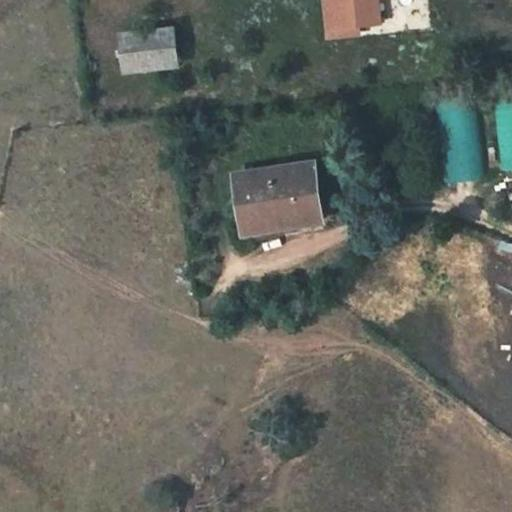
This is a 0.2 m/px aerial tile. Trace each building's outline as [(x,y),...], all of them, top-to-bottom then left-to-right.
[(324,0),(330,42),(386,38),(381,0),(324,0)] [(169,48),(110,53),(113,93),(172,87),(169,48)] [(437,179),(479,179),(479,102),(437,102),(437,179)] [(511,102),(496,103),(500,170),(511,169),(511,102)] [(275,222),(319,216),(310,157),(234,167),(240,210),(273,206),(275,222)] [(273,206),(240,210),(241,227),(275,222),(273,206)]
